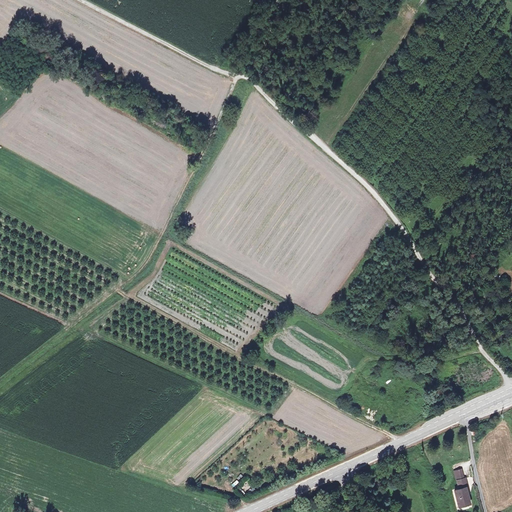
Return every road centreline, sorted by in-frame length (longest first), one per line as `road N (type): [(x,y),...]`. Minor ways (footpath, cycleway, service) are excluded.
road 1 (track): [(511,386),(371,189),(235,76)]
road 2 (track): [(235,76),(145,267),(0,384)]
road 3 (track): [(82,0),(235,76)]
road 4 (track): [(482,351),(445,360),(373,358),(362,363),(362,374)]
road 5 (primary): [(350,465),(462,414)]
